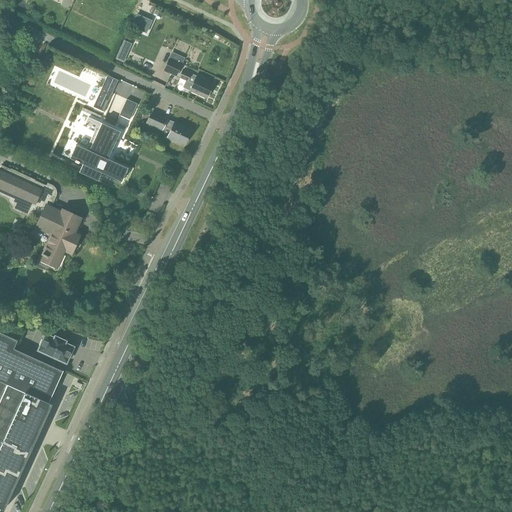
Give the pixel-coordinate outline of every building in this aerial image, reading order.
[(92,0),(89,7),(98,11),(94,18),(108,25),(111,18),(113,18),(121,1),(119,0),(92,0)] [(152,21),(136,14),(131,27),(146,34),(152,21)] [(121,18),(112,37),(122,42),(131,22),(121,18)] [(127,53),(120,50),(116,59),(123,62),(127,53)] [(169,60),(164,71),(176,76),(184,58),(173,53),(170,60),(169,60)] [(46,87),(53,59),(41,56),(34,83),(46,87)] [(191,74),(182,70),(179,78),(188,82),(188,81),(194,84),(191,91),(207,98),(213,85),(197,78),(197,77),(191,75),(191,74)] [(103,112),(112,93),(101,88),(92,106),(103,112)] [(130,101),(123,117),(130,120),(137,104),(130,101)] [(74,161),(74,162),(77,164),(78,162),(83,165),(79,173),(98,181),(101,173),(121,182),(127,168),(111,161),(126,128),(116,123),(112,132),(100,127),(105,118),(83,108),(62,155),(74,161)] [(151,112),(146,123),(163,131),(164,127),(171,130),(167,139),(175,142),(176,141),(184,145),(189,133),(181,129),(182,128),(174,124),(175,123),(168,120),(168,119),(151,112)] [(47,183),(46,185),(35,180),(10,169),(1,165),(0,167),(0,193),(9,198),(13,209),(28,216),(30,213),(41,218),(35,231),(33,230),(31,231),(30,233),(30,234),(31,235),(42,240),(41,241),(42,242),(43,243),(43,244),(42,245),(46,247),(40,260),(56,267),(57,266),(56,265),(61,253),(60,253),(61,249),(66,251),(71,253),(79,236),(74,233),(80,219),(79,219),(79,220),(78,223),(74,221),(76,217),(70,214),(70,215),(62,211),(62,210),(52,206),(56,197),(57,195),(57,193),(57,191),(56,189),(55,187),(53,186),(52,185),(47,183)] [(0,510),(64,372),(14,349),(18,341),(0,333),(0,510)] [(65,342),(55,337),(54,339),(46,335),(43,340),(41,339),(39,344),(41,345),(39,350),(66,363),(68,358),(70,358),(72,353),(70,353),(73,347),(64,343),(65,342)]
